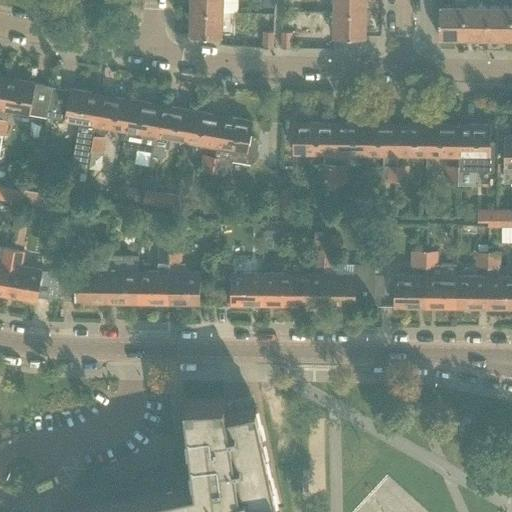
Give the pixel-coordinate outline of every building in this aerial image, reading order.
[(192,0),(192,10),(223,12),(223,0),(192,0)] [(333,0),(334,11),(365,11),(365,0),(333,0)] [(439,37),(463,37),(464,6),(459,6),(454,5),(439,5),(439,37)] [(463,37),(487,38),(488,6),(464,6),(463,37)] [(487,38),(511,38),(511,6),(488,6),(487,38)] [(223,12),(192,10),(190,35),(222,36),(223,12)] [(365,11),(334,11),(333,36),(365,36),(365,11)] [(263,47),(272,47),(273,31),(264,30),(263,47)] [(281,47),(291,48),(292,32),(282,31),(281,47)] [(3,82),(0,96),(0,117),(8,119),(9,110),(47,116),(52,86),(14,79),(13,84),(4,82),(5,77),(4,77),(3,82)] [(94,125),(95,125),(100,100),(101,95),(100,94),(99,99),(90,98),(91,93),(52,86),(47,116),(79,122),(94,125)] [(94,125),(92,134),(94,134),(104,136),(105,127),(126,130),(131,100),(111,96),(110,101),(100,100),(95,125),(94,125)] [(126,130),(123,146),(153,152),(160,110),(151,108),(152,104),(131,100),(126,130)] [(153,152),(153,156),(163,158),(165,148),(169,148),(171,138),(186,141),(192,111),(172,107),(171,112),(161,110),(162,105),(161,105),(160,110),(153,152)] [(186,141),(216,146),(221,121),(211,119),(212,114),(192,111),(186,141)] [(221,121),(216,146),(215,156),(212,173),(210,181),(227,185),(232,160),(250,163),(254,160),(258,143),(255,139),(250,138),(253,122),(232,118),(231,123),(222,121),(223,116),(222,116),(221,121)] [(0,117),(0,133),(6,134),(8,119),(0,117)] [(79,122),(71,169),(86,171),(92,134),(94,125),(79,122)] [(293,122),(293,152),(294,152),(294,149),(304,149),(304,153),(324,153),(324,163),(319,163),(319,187),(334,187),(334,179),(335,163),(335,153),(335,128),(336,123),(335,123),(335,128),(325,128),(325,123),(304,122),(304,126),(295,125),(295,122),(293,122)] [(335,153),(365,154),(366,124),(345,123),(345,128),(335,128),(335,153)] [(383,164),(396,164),(396,154),(397,124),(396,124),(396,129),(386,129),(387,124),(366,124),(365,154),(383,154),(383,164)] [(396,154),(427,155),(427,125),(407,124),(407,129),(397,129),(397,124),(396,154)] [(427,155),(458,156),(458,125),(458,130),(448,130),(448,125),(427,125),(427,155)] [(458,125),(458,156),(457,170),(492,171),(493,143),(489,143),(489,126),(468,126),(468,131),(459,130),(459,125),(458,125)] [(94,134),(91,150),(104,152),(106,137),(94,134)] [(202,154),(199,170),(212,173),(215,156),(202,154)] [(335,163),(334,179),(345,179),(345,163),(335,163)] [(383,164),(383,181),(395,181),(396,164),(383,164)] [(396,164),(395,181),(407,181),(407,164),(396,164)] [(444,182),(456,182),(456,166),(444,166),(444,182)] [(74,180),(72,189),(81,191),(83,182),(74,180)] [(0,198),(22,203),(24,189),(0,184),(0,198)] [(113,197),(142,202),(144,188),(116,184),(113,197)] [(281,188),(279,214),(291,215),(293,189),(281,188)] [(24,189),(22,203),(48,207),(51,194),(24,189)] [(157,191),(155,204),(173,207),(175,194),(157,191)] [(206,196),(205,208),(226,209),(226,196),(206,196)] [(511,209),(480,209),(480,220),(488,220),(488,225),(511,225),(511,209)] [(294,221),(265,220),(265,233),(293,233),(294,221)] [(313,239),(312,249),(324,249),(324,239),(313,239)] [(153,260),(168,261),(169,246),(154,245),(153,260)] [(94,246),(94,262),(97,262),(107,262),(107,255),(107,246),(94,246)] [(169,246),(168,261),(181,262),(182,247),(169,246)] [(0,288),(6,290),(13,250),(0,247),(0,288)] [(293,272),(293,305),(314,305),(314,300),(323,300),(324,249),(312,249),(312,265),(313,265),(313,273),(293,272)] [(323,300),(323,305),(324,305),(324,300),(334,300),(334,305),(374,306),(375,296),(384,296),(384,274),(375,274),(376,265),(336,264),(337,249),(324,249),(323,300)] [(37,296),(56,298),(59,270),(42,268),(21,265),(23,252),(13,250),(6,290),(5,295),(6,295),(7,290),(16,292),(15,297),(36,300),(37,296)] [(412,250),(411,266),(426,266),(427,250),(412,250)] [(427,250),(426,266),(438,266),(438,250),(427,250)] [(474,266),(488,266),(488,251),(474,251),(474,266)] [(488,251),(488,266),(500,267),(500,251),(488,251)] [(107,262),(107,297),(107,302),(108,297),(117,297),(117,302),(137,302),(138,270),(138,255),(107,255),(107,262)] [(59,270),(56,298),(76,300),(76,302),(97,302),(97,297),(107,297),(107,262),(97,262),(96,269),(77,269),(77,272),(59,270)] [(425,302),(425,307),(426,307),(426,302),(436,302),(436,307),(456,307),(457,274),(456,274),(456,264),(441,264),(441,266),(438,266),(426,266),(426,274),(425,302)] [(159,298),(168,298),(168,270),(138,270),(137,302),(159,303),(159,298)] [(168,270),(168,298),(168,303),(169,303),(169,298),(179,298),(179,303),(200,303),(200,271),(168,270)] [(261,304),(262,304),(262,299),(262,272),(231,271),(231,304),(252,304),(252,299),(261,299),(261,304)] [(272,304),(293,305),(293,272),(262,272),(262,299),(272,299),(272,304)] [(416,307),(416,302),(425,302),(426,274),(395,273),(395,306),(416,307)] [(478,303),(487,303),(488,275),(457,274),(456,307),(477,308),(478,303)] [(498,308),(511,308),(511,275),(488,275),(487,303),(487,308),(488,308),(488,303),(498,303),(498,308)] [(279,511),(256,405),(227,411),(224,399),(185,401),(195,485),(67,511),(279,511)]
